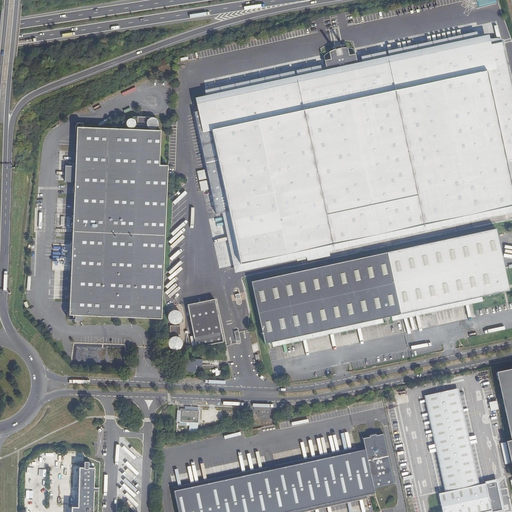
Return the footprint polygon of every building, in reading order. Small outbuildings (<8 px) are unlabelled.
[(511,206),(511,188),(481,43),(358,69),(355,54),(349,56),(347,50),(329,54),(330,59),(324,61),(327,76),(205,102),(206,109),(194,112),(216,214),(229,211),(240,265),(511,206)] [(146,117),(138,117),(138,125),(146,125),(146,117)] [(153,129),(155,129),(158,127),(159,125),(159,122),(157,120),(155,118),(153,117),(150,118),(148,120),(147,122),(147,125),(148,127),(150,129),(153,129)] [(132,128),(134,127),(136,125),(136,123),(136,121),(134,119),(131,118),(129,119),(127,121),(127,123),(127,126),(129,128),(132,128)] [(69,315),(161,319),(168,166),(159,165),(161,131),(77,127),(69,315)] [(496,229),(387,252),(400,314),(502,292),(508,284),(496,229)] [(400,314),(387,252),(251,282),(263,337),(271,342),(400,314)] [(215,299),(187,305),(196,348),(223,342),(215,299)] [(175,324),(178,324),(180,322),(182,320),(183,318),(182,315),(181,312),(179,311),(176,310),(173,310),(171,312),(169,314),(168,317),(169,319),(170,322),(172,324),(175,324)] [(180,326),(170,326),(170,335),(180,335),(180,326)] [(175,351),(178,350),(180,349),(182,347),(183,344),(182,341),(181,339),(179,337),(176,336),(173,337),(171,338),(169,340),(169,343),(169,346),(170,348),(173,350),(175,351)] [(202,359),(186,359),(186,372),(196,372),(196,366),(202,366),(202,359)] [(511,368),(496,372),(511,440),(506,441),(511,469),(511,368)] [(442,511),(484,511),(491,511),(493,511),(496,511),(496,510),(502,508),(497,485),(495,485),(494,482),(475,486),(455,389),(428,395),(448,491),(438,494),(442,511)] [(182,423),(199,423),(199,412),(182,411),(182,423)] [(365,449),(267,470),(174,491),(178,511),(288,511),(375,493),(373,488),(394,483),(383,434),(362,438),(365,449)] [(93,511),(94,468),(79,468),(79,490),(75,490),(75,493),(78,493),(78,508),(74,507),(73,511),(86,511),(93,511)]
